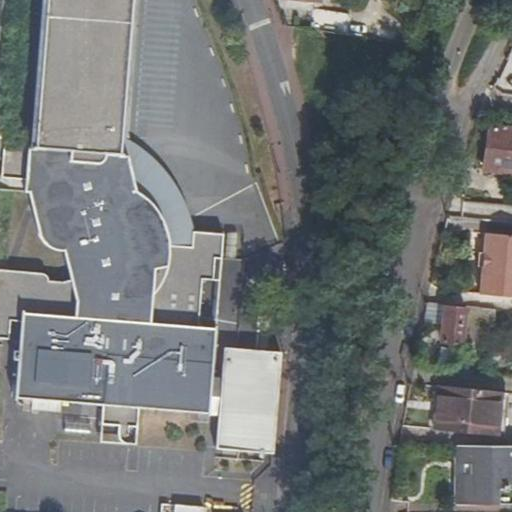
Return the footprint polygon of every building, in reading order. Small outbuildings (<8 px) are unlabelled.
[(117,157),(129,0),(44,0),(33,149),(2,146),(0,166),(0,179),(23,181),(22,193),(27,194),(39,240),(43,245),(47,249),(49,250),(55,253),(63,253),(67,282),(59,283),(45,282),(45,275),(0,271),(0,340),(6,341),(7,321),(18,322),(16,351),(11,351),(10,361),(16,361),(13,401),(100,407),(99,427),(135,429),(136,409),(207,414),(211,328),(193,327),(197,280),(208,281),(209,259),(216,259),(218,235),(187,232),(186,248),(166,246),(164,246),(162,246),(159,248),(157,250),(156,253),(155,268),(123,265),(112,222),(129,218),(133,216),(134,214),(135,213),(135,212),(136,208),(125,171),(127,158),(117,157)] [(310,29),(348,36),(352,14),(313,8),(310,29)] [(511,172),(511,123),(509,123),(508,129),(488,127),(483,170),(511,172)] [(511,295),(511,233),(488,231),(486,251),(485,263),(482,293),(511,295)] [(466,341),(471,308),(448,305),(443,343),(465,346),(466,341)] [(498,308),(472,305),(471,308),(466,341),(483,343),(484,326),(495,327),(498,308)] [(222,366),(218,451),(274,455),(279,353),(237,351),(234,352),(230,354),(227,357),(225,358),(223,362),(222,366)] [(505,393),(442,386),(438,429),(500,436),(505,393)] [(135,429),(99,427),(98,444),(134,446),(135,429)] [(462,498),(502,498),(502,486),(511,485),(511,448),(464,449),(462,498)] [(511,485),(502,486),(502,498),(511,498),(511,485)]
